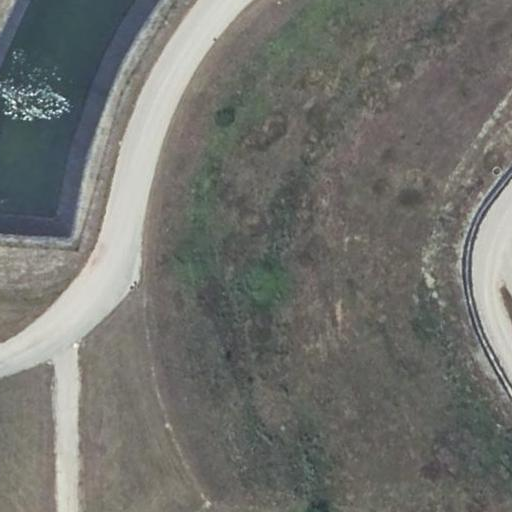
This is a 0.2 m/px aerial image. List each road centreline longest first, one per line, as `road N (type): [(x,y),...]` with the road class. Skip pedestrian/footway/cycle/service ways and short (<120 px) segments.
road 1 (track): [(222,0),(140,111),(83,264),(0,332)]
road 2 (track): [(262,0),(156,140),(83,264)]
road 3 (track): [(0,335),(53,511)]
